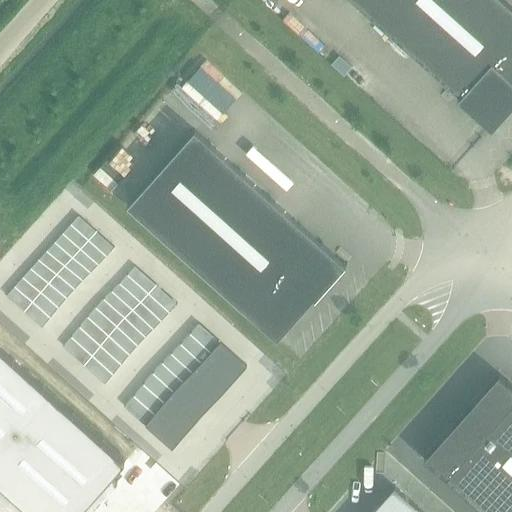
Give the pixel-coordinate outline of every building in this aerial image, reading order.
[(352,0),(371,17),(491,125),(511,101),(511,8),(503,0),(352,0)] [(127,205),(274,341),(343,265),(316,241),(317,240),(195,130),(127,205)] [(78,215),(70,224),(88,240),(96,231),(78,215)] [(70,224),(62,233),(80,249),(88,240),(70,224)] [(96,231),(88,240),(106,256),(114,247),(96,231)] [(62,233),(54,242),(72,258),(80,249),(62,233)] [(88,240),(80,249),(98,265),(106,256),(88,240)] [(54,242),(46,251),(64,267),(72,258),(54,242)] [(80,249),(72,258),(90,274),(98,265),(80,249)] [(46,251),(38,260),(56,276),(64,267),(46,251)] [(72,258),(64,267),(82,283),(90,274),(72,258)] [(38,260),(30,268),(48,285),(56,276),(38,260)] [(135,266),(127,275),(148,294),(156,284),(135,266)] [(64,267),(56,276),(74,292),(82,283),(64,267)] [(30,268),(22,277),(40,293),(48,285),(30,268)] [(127,275),(119,284),(140,303),(148,294),(127,275)] [(56,276),(48,285),(66,301),(74,292),(56,276)] [(22,277),(14,286),(32,302),(40,293),(22,277)] [(119,284),(111,293),(132,311),(140,303),(119,284)] [(156,284),(148,294),(159,304),(167,294),(156,284)] [(48,285),(40,293),(58,309),(66,301),(48,285)] [(14,286),(6,295),(24,312),(32,302),(14,286)] [(40,293),(32,302),(50,318),(58,309),(40,293)] [(111,293),(103,302),(124,320),(132,311),(111,293)] [(148,294),(140,303),(161,322),(169,313),(159,304),(148,294)] [(167,294),(159,304),(169,313),(178,304),(167,294)] [(32,302),(24,312),(42,328),(50,318),(32,302)] [(103,302),(95,310),(116,329),(124,320),(103,302)] [(140,303),(132,311),(153,331),(161,322),(140,303)] [(95,310),(87,319),(108,338),(116,329),(95,310)] [(132,311),(124,320),(145,339),(153,331),(132,311)] [(87,319),(79,328),(100,347),(108,338),(87,319)] [(124,320),(116,329),(137,348),(145,339),(124,320)] [(199,323),(189,333),(210,352),(220,342),(199,323)] [(79,328),(71,337),(92,356),(100,347),(79,328)] [(116,329),(108,338),(129,357),(137,348),(116,329)] [(189,333),(180,344),(201,363),(207,356),(210,352),(189,333)] [(71,337),(63,346),(84,365),(92,356),(71,337)] [(108,338),(100,347),(121,366),(129,357),(108,338)] [(210,352),(207,356),(234,380),(247,366),(220,342),(210,352)] [(180,344),(171,354),(192,373),(195,369),(201,363),(180,344)] [(100,347),(92,356),(113,375),(121,366),(100,347)] [(0,351),(0,484),(30,511),(79,511),(112,476),(125,461),(0,351)] [(171,354),(162,365),(182,383),(192,373),(171,354)] [(92,356),(84,365),(105,384),(113,375),(92,356)] [(201,363),(195,369),(222,394),(234,380),(207,356),(201,363)] [(162,365),(152,375),(173,394),(182,383),(162,365)] [(192,373),(182,383),(209,407),(222,394),(195,369),(192,373)] [(511,511),(511,385),(499,373),(424,457),(485,511),(511,511)] [(152,375),(143,385),(164,404),(170,397),(173,394),(152,375)] [(173,394),(170,397),(197,421),(209,407),(182,383),(173,394)] [(143,385),(134,396),(155,414),(158,411),(164,404),(143,385)] [(134,396),(124,406),(145,425),(155,414),(134,396)] [(164,404),(158,411),(185,435),(197,421),(170,397),(164,404)] [(155,414),(145,425),(172,449),(185,435),(158,411),(155,414)] [(423,511),(394,486),(371,511),(423,511)]
